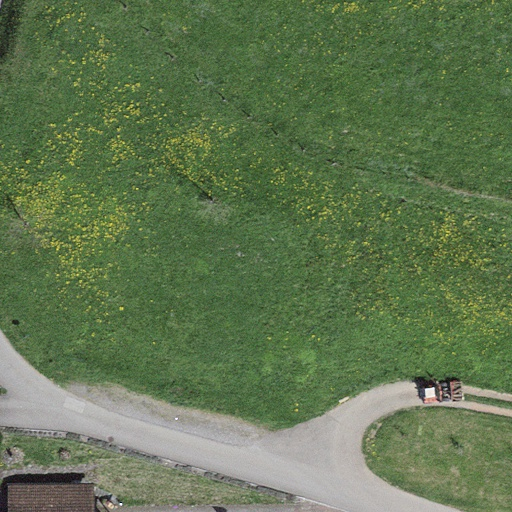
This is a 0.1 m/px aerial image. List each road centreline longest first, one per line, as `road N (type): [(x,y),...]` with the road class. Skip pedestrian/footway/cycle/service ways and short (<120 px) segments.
road 1 (residential): [(446,511),(101,412)]
road 2 (track): [(244,457),(416,385),(511,394)]
road 3 (residential): [(0,333),(101,412)]
